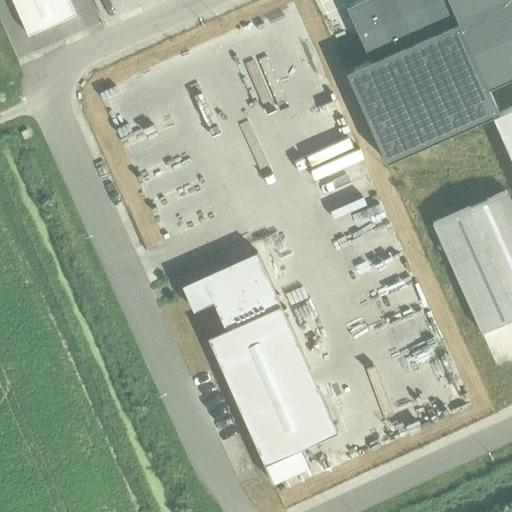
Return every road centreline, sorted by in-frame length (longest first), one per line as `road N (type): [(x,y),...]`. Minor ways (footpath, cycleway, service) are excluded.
road 1 (unclassified): [(234,511),(60,115),(71,77),(106,46),(214,0)]
road 2 (unclassified): [(348,511),(511,435)]
